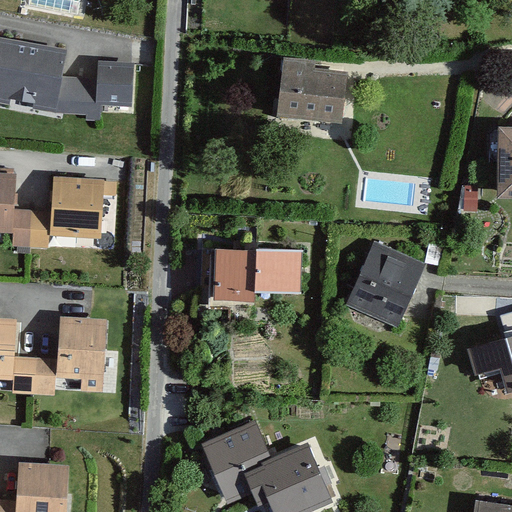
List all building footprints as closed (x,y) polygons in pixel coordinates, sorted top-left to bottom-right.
[(60,54),(0,43),(0,103),(49,113),(98,116),(98,105),(131,105),(130,64),(99,64),(99,79),(58,79),(60,54)] [(312,68),(285,65),(280,122),(339,127),(343,79),(311,76),(312,68)] [(511,131),(495,132),(494,195),(511,194),(511,131)] [(16,176),(0,174),(0,226),(17,227),(16,243),(46,244),(47,230),(100,232),(103,182),(58,179),(56,215),(14,213),(16,176)] [(472,191),(463,191),(463,212),(473,212),(472,191)] [(302,247),(218,242),(215,291),(255,293),(256,281),(300,284),(302,247)] [(422,262),(379,243),(354,299),(398,318),(422,262)] [(14,318),(0,317),(0,369),(17,370),(16,387),(53,389),(54,369),(85,370),(84,386),(102,387),(106,319),(63,317),(61,357),(12,355),(14,318)] [(511,329),(466,343),(471,363),(496,356),(504,385),(511,382),(511,329)] [(254,427),(204,447),(229,506),(270,489),(279,485),(270,465),(254,427)] [(311,448),(270,465),(279,485),(270,489),(279,511),(331,511),(337,510),(311,448)] [(0,511),(62,511),(66,466),(22,463),(20,501),(0,500),(0,511)] [(511,511),(511,503),(476,499),(474,511),(511,511)]
